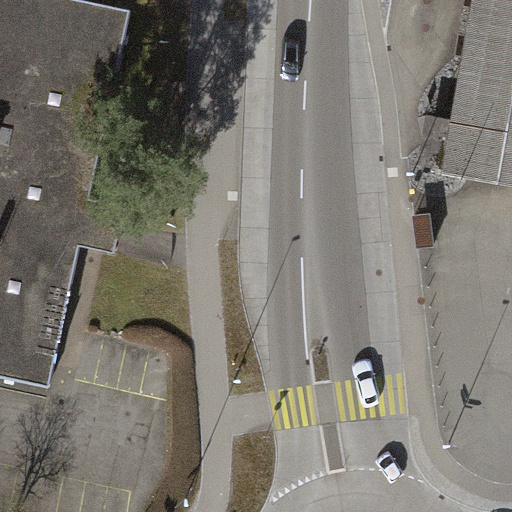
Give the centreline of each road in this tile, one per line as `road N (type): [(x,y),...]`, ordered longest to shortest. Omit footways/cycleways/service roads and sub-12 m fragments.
road 1 (secondary): [(346,511),(312,246),(320,0)]
road 2 (unknown): [(0,384),(124,403)]
